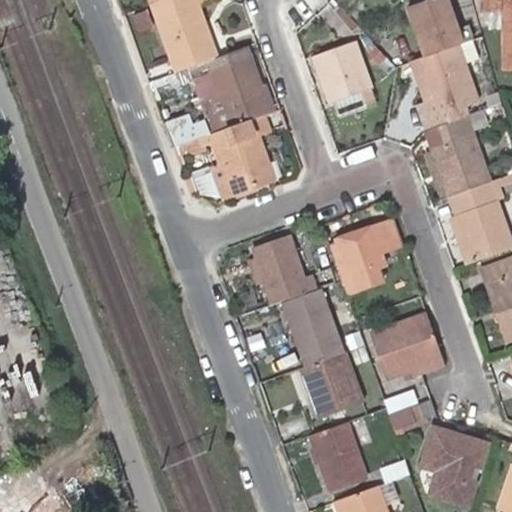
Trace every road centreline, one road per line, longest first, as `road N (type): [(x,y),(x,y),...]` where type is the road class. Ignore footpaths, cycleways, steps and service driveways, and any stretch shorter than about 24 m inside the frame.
road 1 (residential): [(483,395),(408,168),(334,195)]
road 2 (residential): [(181,242),(279,511)]
road 3 (residential): [(92,0),(181,242)]
road 4 (residential): [(277,0),(270,7),(334,195)]
road 5 (residential): [(0,344),(45,457),(54,511)]
road 6 (residential): [(334,195),(181,242)]
